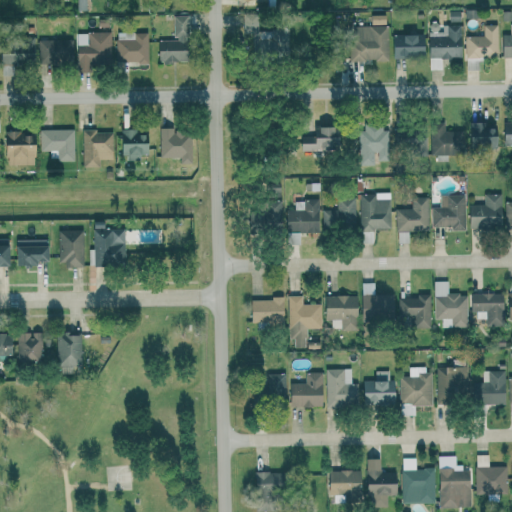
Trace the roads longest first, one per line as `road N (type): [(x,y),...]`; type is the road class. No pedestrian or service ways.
road 1 (residential): [(511,88),(0,97)]
road 2 (residential): [(224,511),(215,0)]
road 3 (residential): [(223,439),(511,433)]
road 4 (residential): [(511,259),(250,264)]
road 5 (residential): [(200,296),(0,299)]
